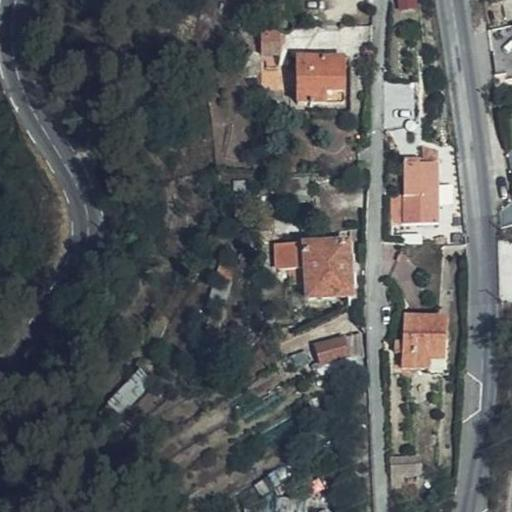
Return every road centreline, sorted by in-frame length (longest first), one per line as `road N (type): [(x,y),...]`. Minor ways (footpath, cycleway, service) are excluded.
road 1 (tertiary): [(474,511),(484,261),(453,0)]
road 2 (tertiary): [(0,384),(66,302),(90,233),(80,184),(20,78),(17,0)]
